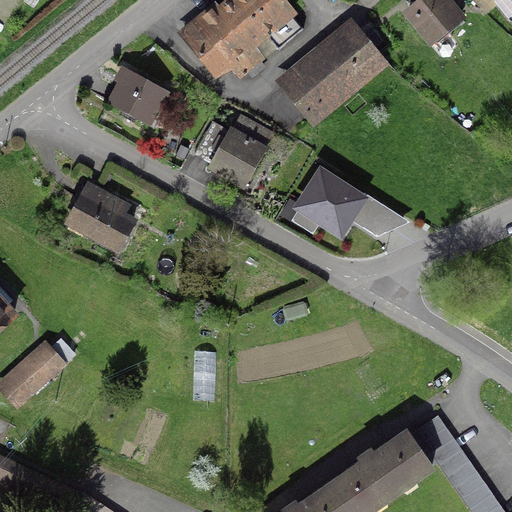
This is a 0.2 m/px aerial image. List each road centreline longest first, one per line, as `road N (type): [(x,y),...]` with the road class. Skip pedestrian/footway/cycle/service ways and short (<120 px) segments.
road 1 (residential): [(375,295),(38,99)]
road 2 (residential): [(511,388),(375,295)]
road 3 (residential): [(38,99),(160,0)]
road 4 (residential): [(375,295),(511,226)]
